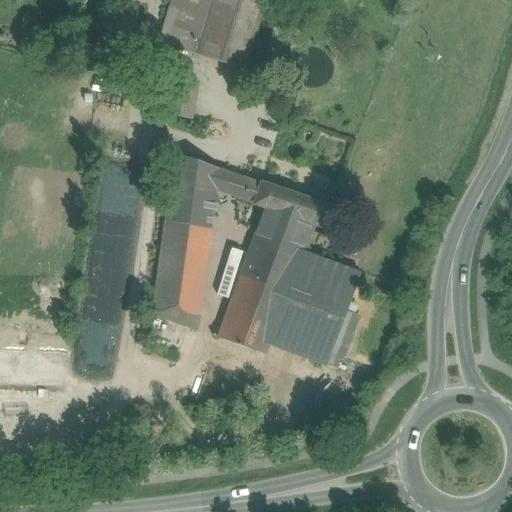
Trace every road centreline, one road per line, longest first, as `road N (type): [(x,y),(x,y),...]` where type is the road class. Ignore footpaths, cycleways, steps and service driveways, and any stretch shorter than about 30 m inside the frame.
road 1 (secondary): [(458,398),(449,319),(453,261),(511,142)]
road 2 (unknown): [(352,249),(444,0)]
road 3 (secondary): [(174,511),(409,469)]
